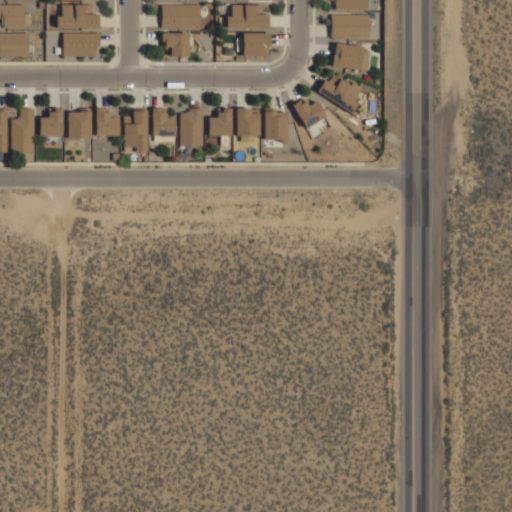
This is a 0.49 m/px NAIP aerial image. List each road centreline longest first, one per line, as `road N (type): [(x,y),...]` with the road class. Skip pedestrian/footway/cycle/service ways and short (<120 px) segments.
road 1 (primary): [(416,511),(416,0)]
road 2 (residential): [(0,181),(416,183)]
road 3 (residential): [(299,0),(299,49),(285,81),(0,82)]
